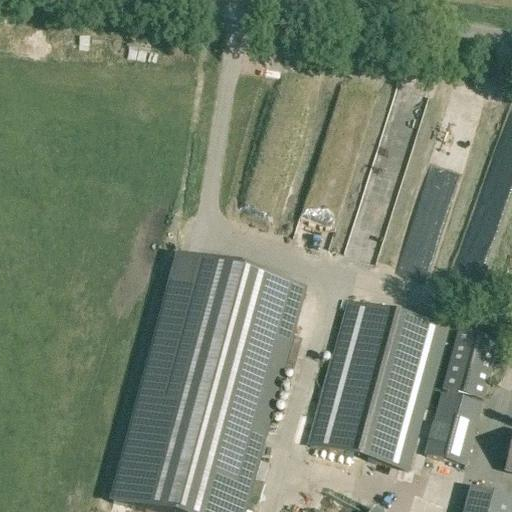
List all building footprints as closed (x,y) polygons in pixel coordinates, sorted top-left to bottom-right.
[(355,227),(345,257),(358,261),(356,265),(375,271),(386,237),(355,227)] [(112,504),(140,511),(243,511),(302,292),(179,259),(112,504)] [(379,273),(361,271),(359,293),(377,294),(379,273)] [(310,447),(409,473),(447,331),(349,304),(310,447)] [(483,403),(499,345),(458,334),(442,392),(483,403)] [(442,397),(426,458),(466,469),(483,408),(442,397)] [(511,435),(511,438),(509,443),(502,441),(498,455),(504,457),(500,468),(511,471),(511,435)] [(511,511),(511,501),(471,489),(465,511),(511,511)]
